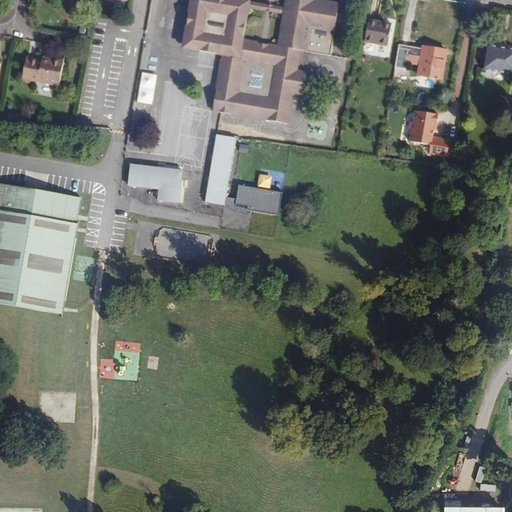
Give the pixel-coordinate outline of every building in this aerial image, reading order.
[(218,53),(209,109),(283,121),(288,91),(299,92),(302,70),(292,69),(295,48),(325,53),(334,1),(325,0),(280,0),(274,45),(238,39),(244,0),(186,0),(179,47),(218,53)] [(277,5),(247,0),(245,0),(245,7),(276,11),(277,5)] [(369,19),(365,41),(388,45),(392,23),(369,19)] [(412,46),(413,38),(402,36),(400,44),(412,46)] [(407,69),(412,46),(400,44),(396,67),(407,69)] [(450,78),(455,50),(431,46),(431,47),(430,52),(426,74),(450,78)] [(476,48),(473,67),(511,74),(511,50),(488,46),(488,50),(476,48)] [(54,85),(58,61),(44,58),(44,60),(37,59),(36,60),(21,57),(16,80),(25,82),(26,79),(54,85)] [(154,104),(157,74),(142,73),(138,103),(154,104)] [(412,132),(410,142),(431,146),(429,154),(447,158),(450,141),(433,137),(436,125),(438,125),(440,116),(416,111),(415,121),(411,123),(410,129),(412,132)] [(226,205),(237,140),(217,138),(207,202),(226,205)] [(135,166),(131,185),(162,190),(160,201),(179,205),(184,175),(135,166)] [(272,187),(272,175),(260,175),(260,187),(272,187)] [(0,296),(60,307),(76,217),(74,217),(79,191),(0,176),(0,296)]
